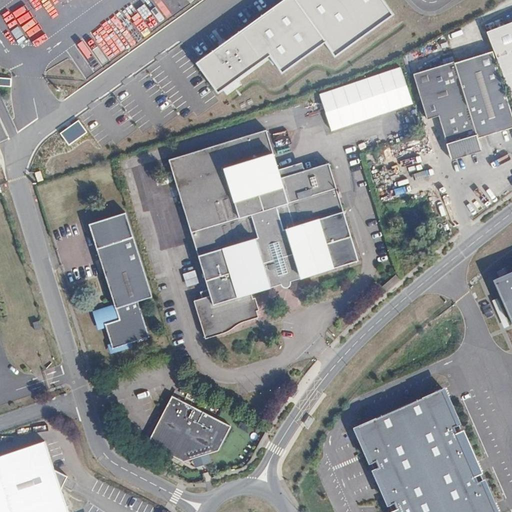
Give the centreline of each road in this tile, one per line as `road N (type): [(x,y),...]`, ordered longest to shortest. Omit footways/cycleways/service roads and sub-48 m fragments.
road 1 (unknown): [(307,337),(355,291),(367,258),(320,136),(263,115),(145,155),(143,176),(195,356),(221,374),(275,361)]
road 2 (residential): [(210,510),(112,463),(98,446),(16,181)]
road 3 (residential): [(511,214),(361,336),(273,455)]
